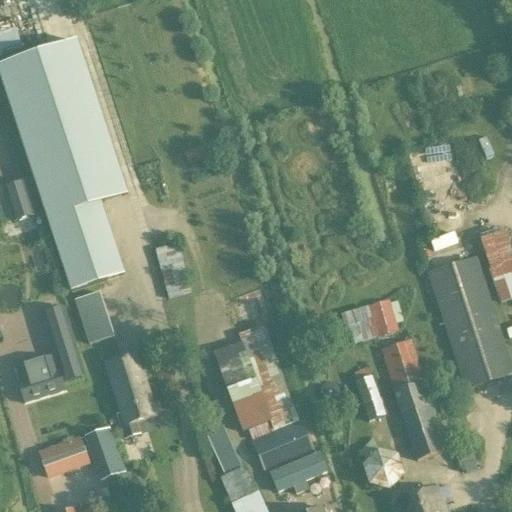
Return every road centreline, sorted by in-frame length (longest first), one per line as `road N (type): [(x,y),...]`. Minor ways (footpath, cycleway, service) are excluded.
road 1 (unknown): [(189,511),(181,383),(129,226)]
road 2 (unknown): [(270,511),(209,384),(211,317)]
